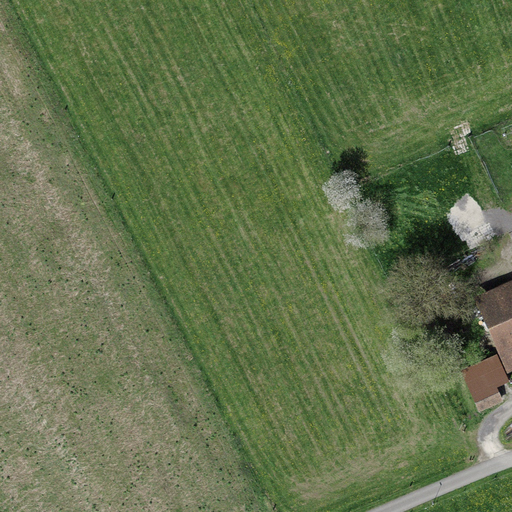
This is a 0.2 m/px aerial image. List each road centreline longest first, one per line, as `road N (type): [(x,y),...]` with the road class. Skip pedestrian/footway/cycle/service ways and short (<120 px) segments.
road 1 (residential): [(511,457),(383,511)]
road 2 (track): [(460,143),(505,255)]
